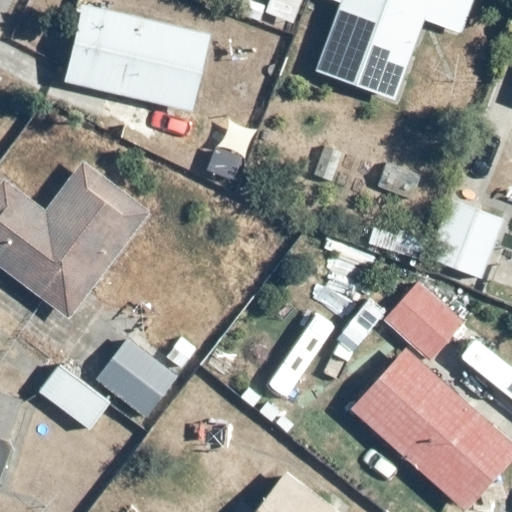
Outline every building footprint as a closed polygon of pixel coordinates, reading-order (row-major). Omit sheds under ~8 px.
[(66,0),(62,30),(200,52),(209,0),(66,0)] [(321,0),(318,9),(399,37),(411,0),(321,0)] [(11,122),(0,137),(0,214),(78,272),(162,157),(96,109),(60,158),(11,122)] [(503,217),(448,195),(426,250),(481,273),(503,217)] [(421,229),(361,215),(354,246),(413,261),(421,229)] [(348,358),(467,453),(511,397),(511,377),(403,290),(348,358)] [(178,372),(130,332),(94,376),(143,416),(178,372)] [(0,334),(0,430),(5,432),(31,344),(0,334)] [(110,397),(61,359),(36,391),(86,429),(110,397)] [(257,511),(399,511),(404,506),(282,411),(224,486),(257,511)]
